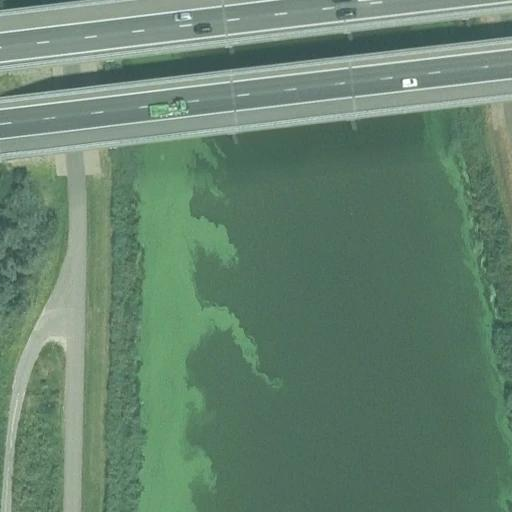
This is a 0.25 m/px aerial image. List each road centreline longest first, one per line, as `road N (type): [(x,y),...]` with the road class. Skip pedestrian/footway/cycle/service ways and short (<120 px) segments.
road 1 (motorway): [(0,126),(511,70)]
road 2 (unclassified): [(73,511),(76,165),(60,0)]
road 3 (motorway): [(458,0),(0,50)]
